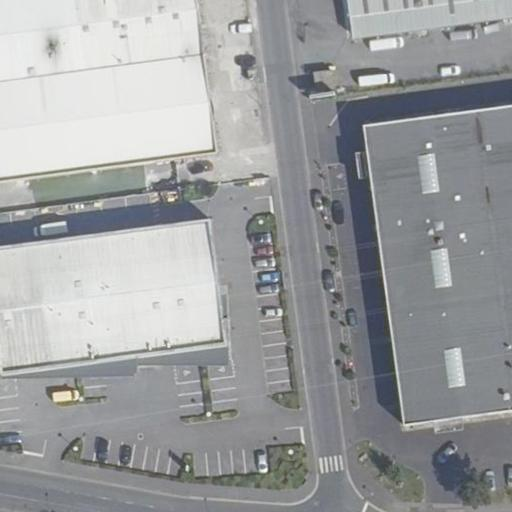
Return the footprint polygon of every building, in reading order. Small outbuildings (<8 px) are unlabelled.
[(0,0),(0,186),(222,157),(201,0),(0,0)] [(511,0),(349,0),(355,40),(511,19),(511,0)] [(334,92),(332,75),(315,77),(316,93),(334,92)] [(511,109),(370,129),(367,129),(407,429),(511,415),(511,109)] [(214,224),(0,251),(0,372),(4,372),(4,377),(229,348),(215,238),(214,224)]
